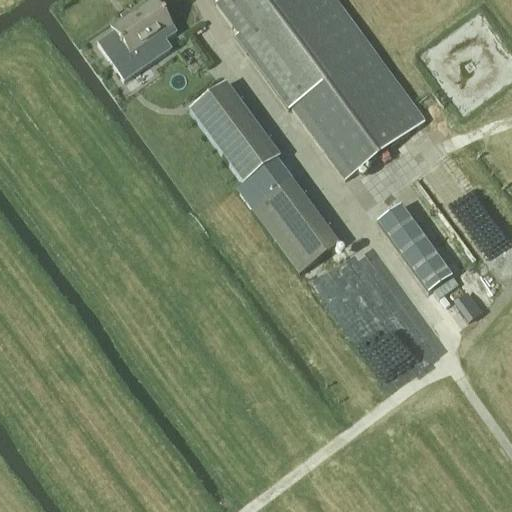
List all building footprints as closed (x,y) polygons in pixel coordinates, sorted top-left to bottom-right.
[(344,183),(423,125),(331,0),(224,0),(214,7),(237,38),(234,41),(287,114),(291,111),(344,183)] [(170,53),(163,44),(174,36),(151,2),(128,17),(128,18),(130,21),(124,25),(123,23),(122,24),(110,32),(112,35),(97,46),(123,84),(170,53)] [(224,88),(188,114),(202,132),(239,105),(225,87),(224,88)] [(239,105),(202,132),(241,187),(274,163),(278,160),(239,105)] [(274,163),(241,187),(235,192),(250,213),(290,184),(274,163)] [(337,249),(290,184),(250,213),(297,279),(337,249)]
